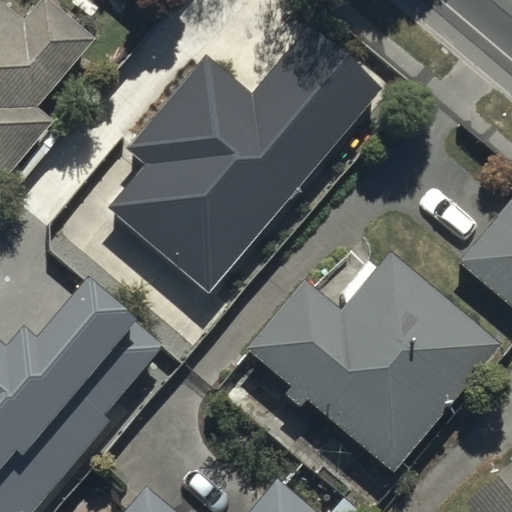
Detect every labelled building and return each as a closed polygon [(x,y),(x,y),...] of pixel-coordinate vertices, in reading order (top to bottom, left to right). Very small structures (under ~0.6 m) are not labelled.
[(140,0),(118,0),(130,11),(140,0)] [(0,196),(5,191),(14,199),(63,145),(37,121),(96,55),(44,7),(18,35),(0,19),(0,196)] [(189,80),(57,227),(175,336),(309,187),(189,80)] [(511,210),(509,208),(455,274),(511,320),(511,210)] [(499,359),(386,266),(374,281),(360,269),(330,305),(344,317),(338,324),(302,295),(244,365),(393,487),(499,359)] [(0,333),(19,312),(0,294),(0,333)] [(511,511),(511,470),(460,511),(511,511)] [(257,511),(166,511),(145,494),(129,511),(346,511),(341,507),(336,511),(299,511),(276,491),(257,511)]
